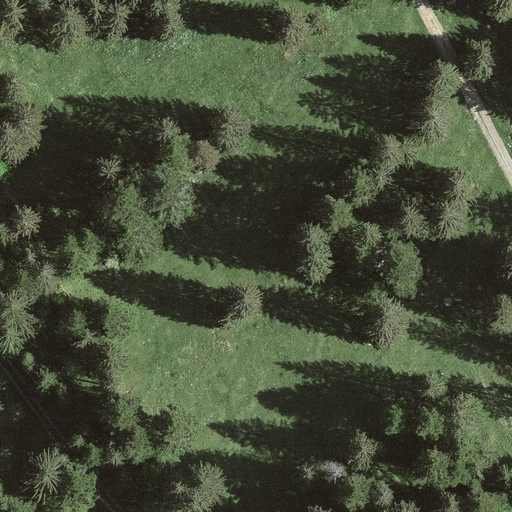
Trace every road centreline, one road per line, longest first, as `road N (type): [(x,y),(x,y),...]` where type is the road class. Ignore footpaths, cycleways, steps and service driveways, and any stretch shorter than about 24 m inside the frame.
road 1 (track): [(0,351),(123,511)]
road 2 (track): [(425,0),(511,150)]
